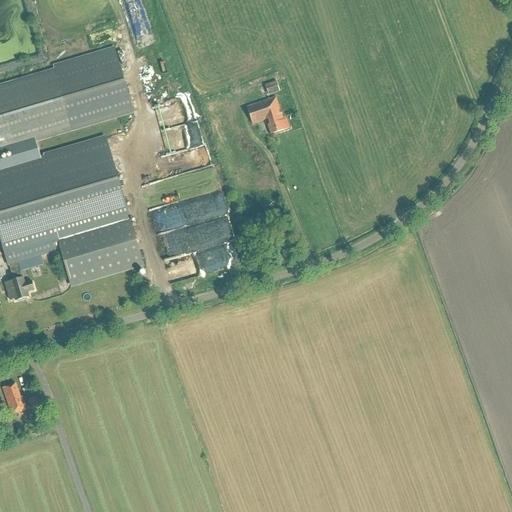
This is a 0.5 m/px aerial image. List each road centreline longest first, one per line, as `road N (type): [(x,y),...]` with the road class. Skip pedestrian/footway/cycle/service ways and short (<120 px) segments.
road 1 (unclassified): [(0,357),(214,298),(377,238),(450,178),(511,60)]
road 2 (track): [(88,511),(27,349)]
road 3 (track): [(309,267),(261,131)]
road 4 (track): [(483,123),(436,0)]
